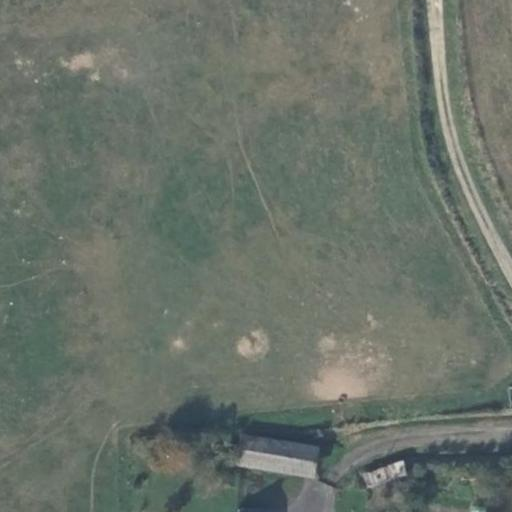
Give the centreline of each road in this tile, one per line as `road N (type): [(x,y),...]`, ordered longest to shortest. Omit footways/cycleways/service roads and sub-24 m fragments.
road 1 (unclassified): [(511,283),(445,140),(435,0)]
road 2 (unclassified): [(511,443),(354,458)]
